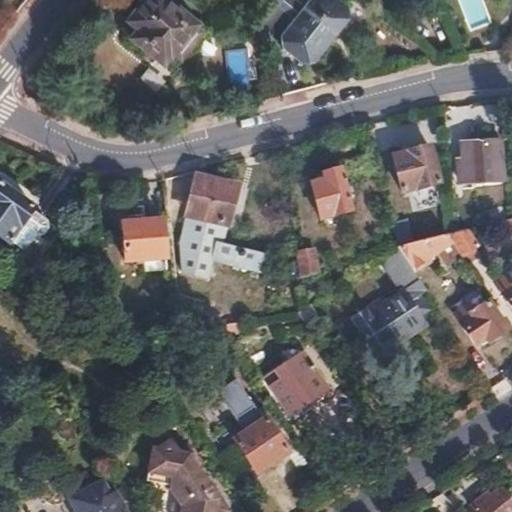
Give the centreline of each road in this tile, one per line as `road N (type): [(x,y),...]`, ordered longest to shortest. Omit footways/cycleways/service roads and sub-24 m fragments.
road 1 (residential): [(0,104),(79,148),(139,158),(419,86),(511,74)]
road 2 (residential): [(356,511),(511,409)]
